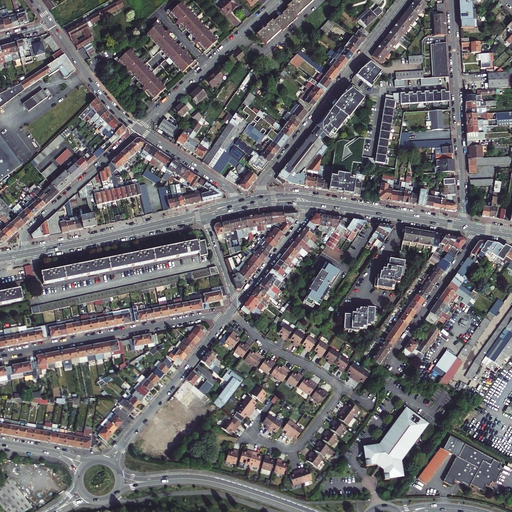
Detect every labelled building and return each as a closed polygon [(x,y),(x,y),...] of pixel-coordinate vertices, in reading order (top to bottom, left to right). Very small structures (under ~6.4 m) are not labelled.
[(53,0),(52,0),(43,0),(51,9),(58,4),(54,0),(53,0)] [(120,0),(116,2),(119,8),(128,3),(126,0),(120,0)] [(231,12),(236,8),(229,0),(224,0),(216,7),(223,16),(228,12),(230,10),(231,12)] [(294,0),(293,1),(287,7),(288,8),(282,14),(281,15),(279,16),(273,21),(272,20),(266,26),(265,27),(263,28),(257,34),(266,44),(282,30),(283,32),(298,18),(296,17),(314,0),(294,0)] [(415,0),(414,2),(425,10),(428,7),(427,6),(428,4),(424,1),(423,0),(415,0)] [(468,0),(458,0),(459,5),(460,10),(460,11),(473,10),(472,2),(469,2),(468,0)] [(468,0),(469,2),(472,2),(473,10),(474,10),(484,0),(479,0),(477,2),(474,0),(468,0)] [(119,8),(116,2),(105,8),(108,14),(119,8)] [(410,7),(420,15),(421,13),(422,14),(425,10),(414,2),(412,4),(410,7)] [(184,7),(180,3),(173,10),(170,7),(164,13),(167,16),(168,15),(169,14),(176,22),(175,23),(174,24),(177,27),(177,29),(180,33),(184,30),(189,36),(186,39),(189,43),(192,43),(194,46),(195,45),(196,44),(203,52),(202,53),(201,53),(204,57),(210,51),(208,49),(212,45),(215,42),(212,38),(206,32),(201,26),(198,23),(195,19),(189,13),(184,7)] [(357,18),(355,20),(363,29),(383,12),(381,10),(378,7),(372,12),(370,10),(359,20),(357,18)] [(405,12),(417,21),(420,17),(419,16),(420,15),(410,7),(408,9),(405,12)] [(10,28),(13,27),(10,14),(8,8),(1,10),(2,13),(7,29),(10,28)] [(17,10),(17,13),(21,25),(23,24),(25,24),(25,22),(29,21),(25,8),(20,9),(17,10)] [(92,23),(108,14),(105,8),(89,17),(92,23)] [(369,8),(357,18),(359,20),(370,10),(369,8)] [(433,17),(433,21),(445,20),(445,15),(445,10),(437,10),(438,14),(434,14),(434,17),(433,17)] [(476,19),(475,10),(474,10),(473,10),(460,11),(460,15),(460,20),(474,19),(476,19)] [(401,18),(412,26),(413,24),(414,25),(417,21),(405,12),(404,15),(401,18)] [(10,14),(13,27),(17,26),(21,25),(17,13),(10,14)] [(169,14),(168,15),(175,23),(176,22),(169,14)] [(397,23),(409,32),(411,28),(410,28),(412,26),(401,18),(399,20),(397,23)] [(89,26),(85,19),(66,30),(73,41),(78,48),(83,45),(90,58),(96,54),(93,49),(97,46),(87,27),(89,26)] [(325,24),(330,29),(335,23),(330,19),(325,24)] [(460,27),(474,27),(474,19),(460,20),(460,24),(460,27)] [(153,29),(128,50),(121,57),(118,54),(112,59),(115,63),(116,62),(117,61),(125,69),(123,70),(122,71),(125,74),(125,76),(129,80),(132,77),(137,83),(134,86),(137,90),(140,90),(142,93),(143,92),(144,91),(152,99),(150,100),(149,101),(152,104),(158,98),(156,96),(159,92),(163,89),(166,91),(182,77),(180,74),(184,71),(187,67),(190,70),(196,64),(193,61),(192,62),(191,63),(184,55),(185,54),(186,53),(183,50),(183,48),(180,44),(177,47),(171,41),(174,38),(171,34),(169,34),(166,31),(165,32),(164,33),(157,25),(158,24),(159,23),(156,20),(150,26),(153,29)] [(393,28),(403,36),(404,35),(405,36),(409,32),(397,23),(395,25),(393,28)] [(165,32),(158,24),(157,25),(164,33),(165,32)] [(322,32),(325,34),(330,29),(325,24),(320,30),(321,31),(322,32)] [(403,36),(393,28),(391,31),(389,34),(400,42),(403,39),(402,38),(403,36)] [(366,39),(369,35),(364,30),(361,33),(359,31),(354,37),(354,38),(362,44),(366,39)] [(395,47),(396,46),(397,47),(400,42),(389,34),(387,36),(385,39),(395,47)] [(54,53),(61,49),(51,35),(44,39),(54,53)] [(503,43),(497,36),(495,38),(501,45),(503,43)] [(350,44),(357,50),(360,47),(362,44),(354,38),(350,44)] [(23,57),(24,57),(22,51),(29,48),(26,39),(22,40),(17,42),(21,57),(23,64),(24,63),(24,62),(25,62),(23,57)] [(393,49),(395,47),(385,39),(383,41),(381,44),(392,53),(395,50),(393,49)] [(461,42),(461,46),(467,45),(467,44),(469,44),(469,45),(469,47),(469,52),(479,52),(478,41),(469,42),(461,42)] [(21,57),(17,42),(13,43),(9,44),(13,60),(21,57)] [(37,44),(33,45),(36,56),(45,53),(42,42),(37,44)] [(347,42),(342,48),(345,50),(353,56),(355,53),(357,50),(350,44),(347,42)] [(435,43),(431,43),(433,77),(438,76),(448,76),(446,59),(445,42),(435,42),(435,43)] [(13,60),(9,44),(5,45),(1,46),(6,62),(13,60)] [(196,44),(195,45),(202,53),(203,52),(196,44)] [(388,56),(389,57),(392,53),(381,44),(379,47),(376,49),(387,58),(388,56)] [(64,54),(61,49),(54,53),(52,55),(55,60),(64,54)] [(240,61),(245,54),(240,49),(234,54),(240,61)] [(331,49),(327,54),(329,55),(344,67),(346,64),(348,62),(340,55),(339,54),(336,52),(335,53),(331,49)] [(372,55),(384,64),(387,60),(385,59),(387,58),(376,49),(374,52),(372,55)] [(353,56),(345,50),(340,55),(348,62),(351,59),(353,56)] [(298,54),(305,60),(307,57),(302,52),(300,51),(298,54)] [(492,52),(489,53),(489,52),(481,53),(481,62),(482,67),(487,66),(487,73),(493,72),(493,60),(492,60),(492,52)] [(49,76),(59,69),(64,77),(68,78),(71,76),(70,75),(77,71),(71,63),(64,54),(55,60),(27,78),(22,82),(20,83),(13,86),(12,87),(17,94),(48,74),(49,76)] [(192,62),(185,54),(184,55),(191,63),(192,62)] [(305,60),(298,54),(291,61),(303,71),(309,63),(305,60)] [(329,55),(325,61),(332,67),(340,73),(342,70),(344,67),(329,55)] [(422,55),(419,55),(415,55),(412,55),(408,55),(408,58),(409,63),(412,62),(416,62),(419,62),(422,62),(422,55)] [(307,57),(305,60),(309,63),(312,66),(313,64),(314,63),(307,57)] [(383,72),(368,60),(365,65),(363,67),(362,66),(351,79),(356,82),(359,77),(371,87),(383,72)] [(117,61),(116,62),(123,70),(125,69),(117,61)] [(303,71),(291,61),(286,66),(290,69),(293,66),(295,67),(294,68),(301,74),(303,71)] [(319,67),(317,69),(317,70),(325,76),(329,71),(321,65),(319,67)] [(325,76),(332,82),(336,77),(340,73),(332,67),(329,71),(325,76)] [(224,77),(217,69),(212,74),(206,79),(213,87),(224,77)] [(332,82),(325,76),(317,70),(315,74),(319,77),(316,81),(317,83),(326,90),(329,86),(332,82)] [(417,78),(420,78),(421,78),(423,77),(423,70),(419,70),(416,70),(413,70),(409,71),(406,71),(403,71),(399,71),(396,71),(396,79),(400,79),(403,79),(405,78),(407,78),(410,78),(413,78),(417,78)] [(487,73),(488,80),(488,83),(484,83),(484,87),(488,87),(488,88),(511,87),(511,82),(509,77),(506,71),(493,72),(487,73)] [(311,78),(309,81),(315,86),(316,86),(324,93),(325,91),(326,90),(317,83),(316,81),(311,78)] [(322,95),(324,93),(316,86),(314,88),(311,86),(307,83),(305,85),(308,88),(320,98),(322,95)] [(206,94),(199,86),(195,90),(190,94),(197,102),(206,94)] [(0,180),(23,164),(0,133),(0,104),(17,94),(12,87),(6,90),(0,93),(0,180)] [(329,111),(317,126),(323,131),(326,134),(331,138),(347,118),(348,119),(360,104),(363,106),(367,101),(349,87),(341,97),(331,110),(330,110),(329,111)] [(29,111),(49,96),(48,95),(51,93),(48,88),(45,91),(44,89),(23,104),(29,111)] [(302,89),(301,91),(304,93),(308,96),(308,97),(316,103),(319,100),(320,98),(308,88),(305,92),(302,89)] [(144,91),(143,92),(150,100),(152,99),(144,91)] [(330,178),(328,190),(332,191),(347,193),(352,194),(355,178),(355,176),(355,175),(350,174),(353,160),(362,162),(362,163),(375,165),(375,162),(385,164),(395,101),(400,101),(401,104),(449,101),(449,96),(449,92),(445,93),(445,91),(440,91),(441,93),(437,93),(437,91),(432,91),(433,93),(429,93),(429,91),(424,92),(425,94),(421,94),(421,92),(416,92),(416,94),(413,94),(413,92),(408,93),(408,95),(405,95),(405,93),(393,94),(393,96),(386,95),(375,159),(362,157),(365,139),(359,138),(353,142),(352,140),(351,141),(343,140),(335,142),(330,175),(330,178)] [(304,93),(300,98),(304,101),(312,108),(314,105),(316,103),(308,97),(308,96),(304,93)] [(250,103),(253,99),(247,95),(244,100),(248,103),(250,103)] [(98,100),(96,98),(85,110),(79,116),(83,119),(87,115),(88,114),(93,108),(100,102),(98,100)] [(189,109),(183,101),(179,105),(174,108),(178,112),(181,116),(189,109)] [(97,113),(104,107),(102,105),(100,102),(93,108),(88,114),(87,115),(90,119),(97,113)] [(290,114),(292,115),(299,105),(297,103),(289,113),(290,114)] [(299,105),(292,115),(293,116),(301,122),(305,117),(309,112),(299,105)] [(254,112),(248,107),(246,106),(243,111),(249,116),(245,121),(248,124),(250,125),(252,122),(256,124),(253,128),(259,133),(262,129),(265,132),(268,128),(271,125),(267,122),(261,117),(257,122),(254,119),(258,115),(256,113),(254,112)] [(100,117),(108,111),(106,109),(104,107),(97,113),(90,119),(90,120),(94,124),(95,123),(100,117)] [(256,109),(254,112),(256,113),(258,115),(261,117),(267,122),(271,125),(271,126),(275,121),(264,112),(263,112),(259,110),(258,111),(256,109)] [(104,121),(111,114),(109,112),(108,111),(100,117),(95,123),(97,125),(96,126),(97,128),(101,124),(104,121)] [(193,117),(198,123),(199,122),(202,117),(203,116),(198,111),(193,117)] [(442,116),(442,111),(430,111),(431,130),(442,129),(441,119),(441,116),(442,116)] [(497,119),(493,119),(482,120),(477,120),(466,121),(466,125),(466,127),(482,126),(490,126),(494,126),(510,125),(511,124),(511,111),(496,113),(497,119)] [(235,113),(214,144),(212,148),(222,155),(225,152),(227,154),(238,138),(240,137),(244,131),(248,124),(245,121),(235,113)] [(232,116),(228,113),(223,121),(227,124),(232,116)] [(105,128),(108,125),(115,118),(114,117),(111,114),(104,121),(101,124),(102,125),(97,130),(100,133),(102,131),(104,129),(105,128)] [(301,122),(293,116),(288,122),(296,128),(299,125),(301,122)] [(111,129),(119,122),(117,120),(115,118),(108,125),(105,128),(104,129),(102,131),(105,135),(111,129)] [(158,126),(174,137),(181,126),(177,124),(175,126),(164,118),(161,122),(158,126)] [(275,121),(271,126),(273,127),(280,132),(288,139),(290,136),(292,134),(283,127),(283,128),(275,121)] [(295,130),(296,128),(288,122),(287,121),(284,124),(294,131),(295,130)] [(113,135),(123,126),(121,124),(119,122),(111,129),(105,135),(109,139),(111,137),(112,136),(113,135)] [(189,150),(193,153),(200,142),(193,137),(201,125),(201,124),(198,123),(193,131),(188,138),(183,146),(189,150)] [(244,131),(258,142),(260,139),(262,136),(259,133),(253,128),(250,125),(248,124),(244,131)] [(285,126),(283,127),(292,134),(293,132),(294,131),(284,124),(284,125),(285,126)] [(69,126),(60,134),(64,139),(72,131),(69,126)] [(113,135),(112,136),(111,137),(109,139),(92,154),(97,159),(125,132),(125,131),(125,129),(123,126),(113,135)] [(323,131),(317,126),(314,130),(311,134),(319,141),(322,137),(323,139),(326,134),(323,131)] [(183,146),(188,138),(193,131),(188,128),(187,130),(185,128),(177,142),(180,144),(183,146)] [(264,134),(266,136),(270,139),(273,135),(274,136),(275,139),(283,145),(285,142),(288,139),(280,132),(278,135),(268,128),(265,132),(264,134)] [(412,131),(403,132),(401,143),(410,142),(412,131)] [(64,139),(60,134),(57,138),(62,143),(65,140),(64,139)] [(307,169),(317,155),(320,157),(328,148),(319,141),(311,134),(286,166),(285,167),(293,173),(296,175),(302,172),(305,168),(307,169)] [(283,145),(275,139),(274,136),(273,135),(270,139),(273,142),(280,148),(282,147),(283,145)] [(201,159),(207,150),(208,146),(207,144),(205,143),(208,139),(204,136),(200,142),(193,153),(198,156),(201,159)] [(240,137),(238,138),(249,147),(251,146),(240,137)] [(249,147),(238,138),(227,154),(228,155),(239,163),(246,154),(249,156),(250,157),(251,155),(254,151),(249,147)] [(138,139),(137,140),(134,142),(141,149),(143,147),(144,148),(147,144),(140,139),(138,139)] [(267,143),(266,142),(265,143),(277,152),(279,150),(280,148),(273,142),(270,139),(267,143)] [(412,142),(413,149),(418,148),(422,148),(426,148),(435,148),(452,147),(452,139),(412,141),(412,142)] [(141,149),(134,142),(132,144),(130,145),(137,153),(140,156),(140,155),(141,154),(140,153),(141,151),(142,150),(141,149)] [(276,154),(277,152),(265,143),(264,144),(265,145),(264,147),(275,156),(276,154)] [(150,146),(147,144),(144,148),(143,151),(142,152),(141,153),(141,154),(140,155),(145,159),(146,157),(148,154),(153,147),(150,146)] [(137,153),(130,145),(128,148),(125,150),(132,157),(137,153)] [(264,147),(260,145),(257,148),(260,150),(263,152),(262,153),(260,156),(269,163),(270,162),(272,159),(275,156),(264,147)] [(468,154),(468,158),(475,158),(483,158),(483,152),(481,152),(481,146),(475,146),(473,147),(469,147),(470,151),(470,154),(468,154)] [(156,149),(153,147),(148,154),(146,157),(145,159),(150,162),(152,160),(153,158),(158,151),(156,149)] [(31,162),(36,166),(50,153),(45,148),(31,162)] [(222,155),(212,148),(202,162),(208,166),(213,169),(222,155)] [(93,163),(97,159),(92,154),(89,150),(84,155),(82,153),(82,152),(78,155),(82,159),(88,167),(93,163)] [(134,159),(125,150),(123,152),(121,154),(129,163),(134,159)] [(153,166),(155,163),(162,153),(160,152),(158,151),(153,158),(152,160),(150,162),(149,164),(153,166)] [(264,170),(269,163),(260,156),(254,151),(251,155),(253,157),(249,163),(256,168),(257,167),(263,171),(264,170)] [(222,155),(213,169),(219,174),(226,163),(230,166),(232,163),(238,167),(238,166),(240,167),(241,166),(242,167),(240,170),(243,172),(246,175),(255,181),(256,180),(258,178),(242,165),(239,163),(228,155),(227,154),(225,152),(222,155)] [(156,169),(159,165),(166,156),(164,155),(162,153),(155,163),(153,166),(156,169)] [(129,163),(121,154),(118,156),(116,158),(123,166),(126,169),(129,166),(131,169),(132,168),(133,167),(131,166),(129,163)] [(320,157),(317,155),(307,169),(313,170),(312,177),(306,176),(304,186),(309,187),(315,188),(318,170),(320,157)] [(160,172),(163,168),(169,158),(168,157),(166,156),(159,165),(156,169),(160,172)] [(476,164),(511,163),(511,156),(483,158),(475,158),(476,162),(476,164)] [(126,169),(123,166),(116,158),(114,160),(111,163),(118,170),(122,174),(123,175),(126,172),(128,171),(126,169)] [(164,174),(173,161),(171,160),(169,158),(163,168),(160,172),(164,174)] [(476,162),(475,158),(468,158),(468,162),(468,165),(469,169),(469,172),(476,172),(476,168),(476,165),(476,164),(476,162)] [(86,169),(88,167),(82,159),(78,162),(76,164),(82,172),(86,169)] [(451,160),(436,160),(436,167),(437,173),(445,172),(454,172),(453,168),(453,163),(453,160),(451,160)] [(172,174),(178,164),(176,163),(173,161),(164,174),(163,174),(169,178),(172,174)] [(70,169),(67,172),(74,180),(78,176),(82,172),(76,164),(73,162),(68,167),(70,169)] [(42,173),(46,178),(51,174),(56,169),(57,168),(53,163),(42,173)] [(111,163),(108,165),(109,168),(110,172),(113,183),(118,182),(119,188),(122,199),(127,198),(124,187),(123,184),(123,182),(123,181),(122,180),(122,179),(121,175),(122,174),(118,170),(111,163)] [(178,176),(183,168),(181,166),(178,164),(172,174),(177,177),(178,176)] [(284,184),(286,181),(293,173),(285,167),(277,178),(280,180),(284,184)] [(113,183),(109,168),(107,168),(104,169),(105,171),(108,184),(113,183)] [(180,181),(182,179),(187,170),(185,169),(183,168),(178,176),(177,177),(176,178),(176,179),(177,179),(179,181),(180,182),(180,181)] [(293,185),(304,186),(306,176),(307,169),(305,168),(302,172),(296,175),(293,173),(286,181),(293,185)] [(146,177),(149,179),(153,181),(157,184),(160,178),(157,176),(153,174),(149,171),(146,169),(142,174),(146,177)] [(185,181),(186,181),(192,173),(189,172),(187,170),(182,179),(180,181),(180,182),(181,182),(182,183),(183,182),(184,182),(185,181)] [(320,174),(321,171),(318,170),(315,188),(318,189),(321,189),(324,175),(320,174)] [(67,172),(66,171),(52,184),(55,188),(60,193),(67,186),(74,180),(67,172)] [(107,185),(108,184),(105,171),(103,172),(100,173),(102,182),(103,186),(107,185)] [(239,177),(231,171),(226,178),(244,190),(247,190),(248,190),(251,186),(243,180),(240,178),(239,177)] [(321,189),(328,190),(330,178),(326,177),(326,175),(327,173),(324,172),(324,175),(321,189)] [(189,183),(191,185),(196,176),(194,175),(192,173),(186,181),(185,181),(184,182),(183,182),(182,183),(184,185),(185,185),(186,185),(187,186),(189,183)] [(384,200),(389,201),(391,188),(392,185),(394,175),(384,173),(383,178),(388,179),(390,179),(389,184),(388,183),(386,183),(387,180),(381,179),(379,188),(378,189),(377,193),(379,194),(378,199),(384,200)] [(251,186),(255,181),(246,175),(243,180),(251,186)] [(196,186),(198,183),(200,179),(198,178),(196,176),(191,185),(189,183),(187,186),(192,190),(193,190),(194,188),(196,186)] [(405,181),(402,203),(406,203),(409,204),(412,187),(412,186),(408,185),(410,177),(406,176),(405,181)] [(131,179),(133,183),(134,185),(136,196),(141,195),(140,192),(139,189),(138,186),(137,180),(136,178),(131,179)] [(356,178),(355,178),(352,194),(359,195),(363,196),(364,188),(360,187),(361,179),(356,178)] [(127,183),(129,186),(132,197),(136,196),(134,185),(133,183),(131,179),(126,180),(126,181),(127,183)] [(182,207),(185,206),(181,188),(179,181),(177,179),(174,180),(175,183),(180,207),(182,207)] [(123,182),(123,184),(124,187),(127,198),(132,197),(129,186),(127,183),(126,181),(126,180),(123,181),(123,182)] [(398,186),(396,202),(399,202),(402,203),(405,181),(399,180),(398,186)] [(494,188),(488,217),(492,218),(495,218),(496,209),(493,208),(493,204),(495,204),(496,198),(497,198),(500,182),(495,181),(494,188)] [(117,200),(122,199),(119,188),(118,182),(113,183),(114,189),(117,200)] [(117,200),(113,183),(108,184),(110,191),(112,201),(117,200)] [(178,208),(180,207),(175,183),(169,184),(171,192),(172,197),(175,208),(178,208)] [(30,189),(32,191),(45,206),(47,204),(49,202),(45,197),(45,196),(42,193),(35,184),(30,189)] [(45,196),(45,197),(49,202),(55,198),(60,193),(55,188),(52,184),(48,188),(51,191),(45,196)] [(89,210),(93,210),(90,193),(89,191),(88,184),(83,188),(80,191),(81,198),(87,196),(89,210)] [(104,188),(105,192),(107,203),(112,201),(110,191),(108,184),(107,185),(103,186),(104,188)] [(149,200),(148,197),(148,194),(147,191),(146,187),(145,184),(138,186),(139,189),(140,192),(141,195),(142,198),(143,202),(143,205),(144,208),(145,211),(146,215),(152,214),(152,210),(151,207),(150,203),(149,200)] [(444,210),(447,194),(455,194),(454,184),(443,185),(441,194),(439,209),(442,209),(444,210)] [(420,206),(424,206),(426,197),(427,186),(420,185),(418,196),(416,205),(420,206)] [(95,194),(97,205),(102,204),(100,193),(98,189),(97,186),(96,186),(97,189),(94,190),(95,194)] [(159,194),(160,198),(161,201),(162,204),(162,207),(163,211),(170,209),(169,206),(168,202),(167,199),(167,197),(167,196),(166,193),(165,190),(164,186),(158,188),(159,191),(159,194)] [(213,193),(213,194),(214,199),(221,197),(222,196),(222,194),(211,186),(208,190),(213,193)] [(391,188),(389,201),(393,201),(396,202),(398,186),(396,186),(395,189),(391,188)] [(413,205),(416,205),(418,196),(415,195),(416,188),(412,187),(409,204),(413,205)] [(483,203),(480,216),(484,217),(488,217),(494,188),(490,187),(489,195),(487,196),(486,198),(488,200),(487,204),(483,203)] [(51,191),(48,188),(42,193),(45,196),(51,191)] [(98,189),(100,193),(102,204),(107,203),(105,192),(104,188),(98,189)] [(184,188),(181,188),(185,206),(188,205),(192,204),(189,194),(185,195),(184,193),(185,193),(184,188)] [(204,191),(202,189),(200,192),(202,202),(208,200),(214,199),(213,194),(206,196),(205,191),(206,190),(205,190),(204,191)] [(167,196),(167,197),(167,199),(168,202),(169,206),(170,209),(172,209),(175,208),(172,197),(171,192),(167,193),(167,190),(165,190),(166,193),(167,196)] [(428,207),(431,208),(433,198),(434,192),(434,191),(432,190),(432,192),(430,191),(428,197),(426,197),(424,206),(428,207)] [(44,207),(45,206),(36,195),(34,193),(32,191),(30,192),(28,194),(32,199),(42,209),(44,207)] [(195,192),(189,194),(192,204),(194,204),(197,203),(195,192)] [(40,211),(42,209),(32,199),(28,194),(24,197),(29,202),(38,213),(40,211)] [(76,194),(69,200),(71,206),(78,205),(76,194)] [(439,209),(441,194),(437,194),(436,199),(433,198),(431,208),(435,208),(439,209)] [(455,196),(455,194),(447,194),(444,210),(451,211),(456,212),(455,205),(455,200),(450,199),(450,198),(449,198),(450,196),(455,196)] [(0,211),(4,216),(5,217),(18,231),(22,228),(25,225),(18,217),(13,222),(7,215),(9,214),(7,213),(11,209),(0,196),(0,211)] [(71,206),(69,200),(66,204),(68,212),(69,216),(70,216),(70,217),(65,218),(68,232),(72,231),(75,230),(73,217),(71,206)] [(17,206),(18,207),(30,220),(32,218),(34,216),(25,206),(21,202),(20,201),(16,205),(17,206)] [(36,214),(38,213),(29,202),(25,206),(34,216),(36,214)] [(11,209),(12,211),(18,217),(25,225),(28,222),(30,220),(18,207),(17,206),(16,205),(11,209)] [(63,206),(58,211),(59,215),(59,221),(62,233),(65,232),(68,232),(65,218),(63,206)] [(48,236),(62,233),(59,221),(59,219),(59,215),(58,211),(31,236),(32,239),(48,236)] [(273,214),(270,214),(272,227),(275,229),(278,226),(276,213),(273,214)] [(280,213),(276,213),(278,226),(281,228),(285,224),(283,213),(280,213)] [(292,213),(283,213),(285,224),(289,228),(299,216),(297,213),(292,213)] [(318,215),(315,214),(308,224),(304,229),(313,235),(314,233),(315,232),(312,230),(315,226),(318,226),(317,227),(318,228),(319,226),(321,215),(318,215)] [(95,224),(94,215),(80,217),(81,220),(83,229),(89,228),(96,226),(95,224)] [(262,215),(259,216),(261,232),(261,233),(264,235),(268,231),(267,231),(264,215),(262,215)] [(321,215),(319,226),(318,228),(317,228),(321,231),(320,233),(321,233),(323,231),(324,231),(327,216),(324,216),(321,215)] [(7,223),(5,225),(6,227),(14,235),(16,233),(18,231),(5,217),(4,216),(3,217),(4,218),(3,219),(7,223)] [(74,216),(73,217),(75,230),(79,230),(83,229),(81,220),(77,220),(76,218),(75,218),(74,216)] [(257,228),(258,233),(261,232),(259,216),(256,216),(253,217),(255,228),(257,228)] [(330,232),(332,217),(329,217),(327,216),(324,231),(323,231),(321,233),(327,234),(330,232)] [(249,217),(245,218),(249,237),(250,242),(254,238),(251,232),(253,231),(254,233),(255,232),(255,228),(253,217),(249,217)] [(326,235),(331,238),(343,219),(337,218),(332,217),(330,232),(327,234),(326,235)] [(244,238),(249,237),(245,218),(243,219),(239,219),(244,238)] [(238,239),(244,238),(239,219),(237,220),(234,220),(233,220),(238,239)] [(326,245),(333,250),(340,239),(352,220),(347,220),(343,219),(331,238),(326,245)] [(232,241),(238,239),(233,220),(233,221),(231,221),(227,222),(232,241)] [(355,221),(352,220),(340,239),(342,241),(344,237),(347,239),(359,221),(355,221)] [(362,222),(359,221),(347,239),(346,241),(350,243),(355,236),(354,235),(356,232),(358,234),(365,223),(362,222)] [(224,222),(221,223),(225,238),(227,245),(230,244),(233,243),(232,241),(227,222),(224,222)] [(218,240),(225,238),(221,223),(215,224),(214,226),(213,228),(218,240)] [(0,224),(0,228),(1,229),(3,232),(10,239),(11,237),(13,236),(14,235),(6,227),(5,228),(4,229),(0,224)] [(286,232),(289,228),(285,224),(281,228),(278,226),(275,229),(284,236),(286,232)] [(376,240),(385,226),(382,225),(379,225),(369,241),(368,242),(371,243),(373,240),(372,239),(373,238),(376,240)] [(376,240),(373,245),(378,248),(393,227),(390,226),(385,226),(376,240)] [(269,231),(271,232),(280,240),(282,238),(284,236),(275,229),(272,227),(269,231)] [(1,229),(0,228),(0,237),(4,244),(5,243),(7,241),(10,239),(3,232),(1,229)] [(303,230),(301,233),(314,243),(317,238),(313,235),(304,229),(303,230)] [(405,257),(406,252),(431,256),(433,253),(431,253),(434,234),(427,233),(412,230),(405,229),(401,251),(400,251),(399,256),(405,257)] [(267,237),(276,245),(278,243),(280,240),(271,232),(270,234),(271,235),(270,237),(268,236),(267,237)] [(299,236),(297,238),(310,248),(311,248),(314,243),(301,233),(299,236)] [(433,253),(438,247),(445,236),(437,234),(434,234),(431,253),(433,253)] [(265,235),(261,240),(273,249),(274,247),(276,245),(267,237),(265,235)] [(448,236),(445,236),(438,247),(440,249),(436,255),(438,256),(443,249),(451,236),(448,236)] [(455,237),(451,236),(443,249),(447,253),(458,237),(455,237)] [(258,244),(269,254),(271,251),(273,249),(261,240),(259,237),(257,239),(260,242),(258,244)] [(464,238),(458,237),(447,253),(454,258),(465,242),(464,240),(464,238)] [(310,248),(297,238),(295,240),(293,243),(306,252),(306,253),(310,248)] [(40,272),(43,284),(54,282),(86,276),(99,273),(199,254),(200,257),(207,255),(205,241),(186,245),(164,249),(142,253),(127,256),(118,258),(96,262),(75,266),(55,270),(40,272)] [(462,277),(476,257),(487,242),(483,242),(479,241),(456,273),(462,277)] [(476,257),(481,260),(485,254),(493,243),(490,243),(487,242),(476,257)] [(306,252),(293,243),(291,245),(290,247),(300,255),(302,257),(306,252)] [(493,243),(485,254),(489,257),(498,245),(498,244),(495,244),(493,243)] [(254,249),(266,258),(267,256),(269,254),(258,244),(257,244),(255,246),(252,244),(250,246),(254,249)] [(326,245),(322,252),(338,264),(342,257),(338,254),(333,250),(326,245)] [(499,246),(498,245),(489,257),(488,258),(493,261),(496,257),(502,247),(499,246)] [(503,245),(502,247),(496,257),(493,261),(499,265),(501,263),(510,249),(506,247),(503,245)] [(288,249),(286,251),(295,258),(295,257),(297,259),(300,255),(290,247),(288,249)] [(254,249),(250,254),(262,263),(264,261),(266,258),(254,249)] [(511,249),(510,249),(501,263),(507,267),(510,261),(511,259),(511,249)] [(295,258),(286,251),(284,253),(283,256),(294,265),(296,262),(298,263),(299,261),(295,258)] [(430,263),(433,265),(443,273),(446,269),(449,264),(443,259),(438,256),(436,255),(433,253),(431,256),(428,261),(430,263)] [(447,253),(443,259),(449,264),(454,258),(447,253)] [(250,254),(247,258),(259,267),(260,266),(262,263),(250,254)] [(230,257),(225,258),(226,260),(231,277),(238,274),(236,269),(231,258),(231,256),(230,257)] [(279,260),(290,269),(294,265),(283,256),(281,258),(279,260)] [(243,262),(246,265),(255,272),(256,270),(259,267),(247,258),(243,262)] [(400,277),(402,277),(403,270),(404,266),(404,262),(387,259),(385,266),(383,266),(383,270),(385,270),(385,274),(382,274),(379,273),(378,277),(376,277),(376,281),(374,280),(373,288),(391,291),(391,287),(393,288),(394,284),(396,284),(397,280),(399,281),(400,277)] [(290,269),(279,260),(277,262),(275,265),(287,274),(291,270),(290,269)] [(240,267),(251,277),(253,274),(255,272),(246,265),(243,262),(240,267)] [(312,284),(309,289),(308,291),(311,292),(309,295),(308,295),(302,303),(308,307),(309,305),(312,307),(314,304),(319,307),(323,299),(326,295),(340,274),(325,264),(321,271),(316,268),(313,274),(317,276),(315,280),(312,284)] [(33,277),(32,275),(32,271),(31,268),(31,265),(24,266),(25,269),(26,273),(26,276),(27,279),(33,277)] [(274,267),(272,270),(284,279),(287,274),(275,265),(274,267)] [(433,265),(430,270),(440,277),(442,275),(443,273),(433,265)] [(218,276),(219,275),(216,267),(209,268),(211,277),(218,276)] [(238,274),(247,282),(250,279),(251,277),(240,267),(236,269),(238,274)] [(184,282),(195,280),(208,277),(211,277),(209,268),(29,304),(30,312),(41,311),(53,309),(61,307),(69,305),(77,304),(85,302),(93,301),(100,299),(106,298),(109,297),(117,296),(129,293),(141,291),(148,289),(153,288),(155,288),(162,286),(169,285),(176,284),(184,282)] [(278,286),(284,279),(272,270),(269,274),(265,279),(278,289),(279,287),(278,286)] [(430,270),(427,275),(437,282),(438,280),(440,277),(430,270)] [(455,276),(453,278),(461,284),(465,279),(462,277),(456,273),(455,276)] [(238,274),(231,277),(236,290),(240,290),(243,287),(247,282),(238,274)] [(422,278),(434,286),(435,284),(437,282),(427,275),(425,274),(422,278)] [(420,284),(431,291),(432,289),(434,286),(422,278),(419,283),(420,284)] [(471,292),(460,285),(461,284),(453,278),(450,282),(469,295),(471,292)] [(278,289),(265,279),(263,281),(261,283),(276,294),(279,290),(278,289)] [(460,297),(463,299),(466,301),(468,297),(469,295),(450,282),(448,285),(446,287),(458,295),(460,297)] [(260,285),(258,288),(270,297),(272,299),(275,296),(276,294),(261,283),(260,285)] [(420,284),(417,289),(427,296),(429,293),(431,291),(420,284)] [(458,295),(446,287),(444,290),(442,293),(453,301),(454,301),(456,298),(458,295)] [(0,303),(10,302),(21,299),(19,288),(8,290),(0,291),(0,303)] [(218,288),(219,293),(211,294),(213,304),(217,303),(221,302),(220,298),(226,297),(222,288),(218,288)] [(256,290),(255,292),(266,301),(270,297),(258,288),(256,290)] [(414,293),(416,295),(424,300),(426,298),(427,296),(417,289),(414,293)] [(253,294),(251,296),(264,306),(266,308),(267,306),(264,304),(266,301),(255,292),(253,294)] [(440,297),(438,300),(448,307),(453,301),(442,293),(440,297)] [(213,304),(211,294),(198,297),(200,305),(204,305),(204,306),(206,305),(213,304)] [(416,295),(412,301),(420,307),(422,304),(424,300),(416,295)] [(247,301),(260,311),(264,306),(251,296),(249,299),(247,301)] [(187,298),(188,304),(189,313),(194,312),(201,311),(200,305),(198,297),(187,298)] [(456,303),(454,306),(456,308),(461,301),(463,299),(460,297),(458,300),(456,303)] [(470,299),(468,297),(466,301),(463,299),(461,301),(470,308),(472,305),(468,302),(470,299)] [(483,318),(460,353),(465,356),(500,306),(499,305),(501,302),(497,299),(494,302),(483,318)] [(173,306),(175,316),(179,315),(182,314),(180,305),(179,300),(172,301),(173,303),(173,306)] [(436,303),(433,306),(448,315),(448,316),(452,309),(448,307),(438,300),(436,303)] [(249,311),(256,316),(260,311),(247,301),(245,304),(241,309),(247,314),(249,311)] [(408,308),(416,313),(418,310),(420,307),(412,301),(408,308)] [(158,306),(159,309),(161,318),(164,318),(168,317),(166,308),(165,304),(165,302),(158,303),(158,306)] [(188,304),(180,305),(182,314),(186,314),(189,313),(188,304)] [(416,313),(408,308),(404,305),(400,311),(404,314),(411,319),(413,316),(416,313)] [(511,319),(511,305),(472,361),(479,366),(481,363),(485,357),(511,319)] [(173,306),(166,308),(168,317),(171,316),(175,316),(173,306)] [(360,310),(359,314),(356,313),(356,311),(352,311),(352,313),(345,312),(342,329),(346,330),(350,330),(358,332),(358,330),(361,330),(361,328),(365,329),(366,326),(369,327),(370,325),(373,325),(376,307),(369,306),(368,308),(364,307),(364,309),(360,309),(360,310)] [(433,306),(429,313),(424,320),(433,326),(433,327),(438,319),(439,320),(441,317),(448,321),(450,317),(448,316),(448,315),(433,306)] [(151,310),(153,320),(156,319),(161,318),(159,309),(151,310)] [(129,314),(121,316),(122,325),(128,324),(134,323),(134,322),(132,310),(128,311),(129,314)] [(141,322),(146,321),(144,311),(136,313),(136,310),(132,310),(134,322),(138,321),(138,322),(141,322)] [(151,310),(144,311),(146,321),(149,320),(153,320),(151,310)] [(396,318),(399,320),(407,325),(409,322),(411,319),(404,314),(400,311),(396,318)] [(80,323),(82,332),(86,331),(90,331),(88,322),(88,318),(87,314),(79,316),(80,319),(80,323)] [(113,317),(114,326),(118,326),(122,325),(121,316),(113,317)] [(113,317),(104,319),(106,328),(110,327),(114,326),(113,317)] [(104,319),(96,320),(98,329),(101,329),(106,328),(104,319)] [(511,319),(485,357),(490,361),(487,366),(492,370),(495,364),(502,369),(511,354),(511,319)] [(96,320),(88,322),(90,331),(94,330),(98,329),(96,320)] [(395,326),(403,332),(405,329),(407,325),(399,320),(395,326)] [(56,324),(57,327),(58,336),(63,336),(66,335),(65,326),(64,323),(64,322),(56,323),(56,324)] [(80,323),(73,324),(74,334),(78,333),(82,332),(80,323)] [(282,338),(285,340),(295,325),(292,323),(291,324),(289,326),(284,323),(278,332),(282,335),(284,336),(282,338)] [(65,326),(66,335),(70,334),(74,334),(73,324),(65,326)] [(17,327),(18,334),(26,333),(25,329),(25,326),(17,327)] [(185,328),(192,334),(199,340),(202,336),(204,334),(201,332),(204,329),(200,326),(185,328)] [(400,335),(403,332),(395,326),(391,333),(398,338),(400,335)] [(433,326),(419,346),(410,340),(408,343),(401,354),(410,361),(414,355),(413,355),(416,350),(424,356),(440,332),(433,327),(433,326)] [(18,334),(17,327),(10,328),(11,336),(18,334)] [(49,329),(50,338),(54,337),(58,336),(57,327),(49,329)] [(225,341),(233,347),(239,338),(236,336),(234,335),(236,332),(229,327),(218,342),(222,345),(225,341)] [(11,336),(10,328),(2,329),(3,333),(4,337),(11,336)] [(294,344),(297,346),(304,335),(296,329),(290,338),(293,340),(295,342),(294,344)] [(44,330),(41,330),(33,332),(35,341),(40,340),(43,339),(43,338),(46,337),(44,330)] [(31,341),(35,341),(33,332),(26,333),(28,342),(31,341)] [(26,333),(18,334),(20,343),(24,343),(28,342),(26,333)] [(395,342),(398,338),(391,333),(385,342),(392,347),(395,342)] [(18,334),(11,336),(13,345),(17,344),(20,343),(18,334)] [(187,339),(195,345),(198,342),(199,340),(192,334),(187,339)] [(306,349),(309,352),(316,340),(308,334),(302,343),(305,346),(307,347),(306,349)] [(154,335),(150,336),(150,335),(147,335),(141,336),(143,345),(156,343),(154,335)] [(11,336),(4,337),(5,346),(9,345),(13,345),(11,336)] [(134,349),(133,347),(143,345),(141,336),(134,338),(128,339),(130,350),(134,349)] [(378,344),(389,352),(390,350),(392,347),(385,342),(378,337),(376,340),(375,339),(373,341),(375,342),(378,344)] [(187,339),(183,345),(191,351),(193,348),(195,345),(187,339)] [(317,355),(320,357),(328,346),(320,340),(314,349),(317,352),(319,353),(317,355)] [(110,352),(118,351),(119,353),(123,353),(121,341),(117,342),(117,341),(114,341),(108,342),(110,352)] [(104,343),(100,344),(102,354),(110,352),(108,342),(104,343)] [(241,342),(234,351),(242,357),(250,346),(248,344),(246,346),(244,345),(241,342)] [(93,345),(95,355),(102,354),(100,344),(96,344),(93,345)] [(389,352),(378,344),(375,349),(386,356),(387,354),(389,352)] [(84,347),(86,356),(95,355),(93,345),(89,346),(84,347)] [(179,351),(186,357),(188,354),(191,351),(183,345),(178,350),(179,351)] [(81,347),(77,348),(78,358),(86,356),(84,347),(81,347)] [(69,349),(71,359),(78,358),(77,348),(73,349),(69,349)] [(328,363),(331,365),(339,353),(331,348),(325,357),(328,359),(330,360),(328,363)] [(71,364),(71,359),(69,349),(65,350),(61,351),(63,360),(64,366),(72,364),(71,364)] [(216,353),(210,349),(207,353),(204,356),(218,366),(221,362),(216,358),(214,356),(216,353)] [(372,353),(382,361),(384,359),(386,356),(375,349),(372,353)] [(416,350),(413,355),(414,355),(421,360),(424,356),(416,350)] [(63,360),(61,351),(57,352),(53,352),(55,362),(63,360)] [(177,359),(181,362),(183,360),(186,357),(179,351),(174,357),(171,354),(168,357),(174,362),(177,359)] [(252,366),(252,365),(255,367),(263,357),(257,353),(256,355),(254,353),(250,351),(244,360),(252,366)] [(46,363),(55,362),(53,352),(49,353),(45,354),(46,363)] [(432,371),(442,378),(455,359),(445,352),(432,371)] [(369,358),(379,366),(381,363),(382,361),(372,353),(369,358)] [(37,355),(38,361),(33,362),(35,375),(42,373),(41,369),(41,367),(38,367),(38,365),(46,363),(45,354),(41,355),(37,355)] [(339,370),(342,372),(350,360),(341,355),(335,364),(339,366),(341,367),(339,370)] [(202,359),(201,361),(216,373),(219,368),(218,366),(204,356),(202,359)] [(487,366),(490,361),(485,357),(481,363),(487,366)] [(166,359),(157,369),(164,375),(168,370),(173,365),(166,359)] [(265,359),(259,367),(267,374),(275,362),(272,360),(270,363),(268,361),(265,359)] [(448,384),(462,363),(455,359),(442,378),(439,383),(448,384)] [(472,377),(474,374),(476,372),(478,369),(479,366),(472,361),(471,364),(469,367),(467,370),(465,373),(463,376),(470,380),(472,377)] [(27,362),(21,363),(23,376),(32,374),(32,377),(34,378),(36,378),(35,375),(33,362),(30,362),(29,362),(27,362)] [(353,379),(361,367),(352,362),(346,371),(350,373),(352,374),(350,377),(353,379)] [(12,365),(13,366),(9,366),(11,379),(24,377),(23,376),(21,363),(15,364),(12,365)] [(278,380),(279,379),(282,381),(290,371),(284,366),(282,369),(281,368),(277,365),(270,374),(278,380)] [(2,367),(0,367),(0,381),(11,379),(9,366),(5,367),(5,366),(2,367)] [(150,372),(152,374),(159,380),(162,378),(164,375),(157,369),(156,367),(152,372),(151,371),(150,372)] [(226,403),(244,379),(228,367),(227,369),(227,370),(221,377),(228,383),(214,402),(220,408),(221,407),(226,403)] [(369,373),(361,367),(353,379),(356,381),(358,378),(360,380),(363,382),(369,373)] [(201,375),(194,369),(190,374),(186,378),(193,384),(201,375)] [(292,372),(286,381),(294,387),(302,376),(299,373),(298,376),(296,374),(292,372)] [(152,374),(147,380),(154,386),(157,383),(159,380),(152,374)] [(141,384),(149,392),(151,389),(154,386),(147,380),(142,375),(137,381),(138,382),(140,384),(141,384)] [(114,380),(109,376),(102,380),(107,384),(110,380),(112,382),(114,380)] [(193,384),(186,378),(177,389),(179,391),(153,423),(168,435),(203,393),(198,389),(193,384)] [(305,393),(306,392),(309,394),(317,384),(311,380),(309,382),(307,380),(305,378),(298,387),(305,393)] [(205,394),(213,385),(206,380),(198,389),(203,393),(205,394)] [(462,393),(465,389),(467,386),(460,382),(458,384),(455,389),(462,393)] [(146,394),(149,392),(141,384),(140,384),(138,386),(139,387),(135,391),(143,398),(146,394)] [(266,393),(258,386),(252,394),(263,402),(265,399),(263,398),(264,396),(266,393)] [(319,403),(327,392),(324,389),(323,391),(321,390),(317,387),(310,397),(319,403)] [(129,394),(132,397),(139,403),(141,400),(143,398),(135,391),(134,389),(131,392),(127,389),(126,391),(129,394)] [(125,400),(127,402),(134,408),(136,406),(139,403),(132,397),(129,394),(124,399),(125,400)] [(256,402),(247,394),(241,403),(253,411),(255,408),(252,407),(254,405),(256,402)] [(128,415),(129,413),(132,410),(134,408),(127,402),(125,400),(119,408),(119,409),(121,410),(118,413),(124,418),(125,417),(126,416),(128,415)] [(344,405),(342,408),(353,416),(359,408),(350,402),(347,405),(346,407),(344,405)] [(241,403),(235,411),(236,412),(233,416),(234,417),(241,422),(244,418),(247,414),(248,412),(250,414),(253,411),(241,403)] [(338,418),(347,424),(353,416),(342,408),(340,411),(342,412),(341,414),(338,418)] [(406,408),(400,416),(394,425),(380,444),(365,447),(367,460),(365,460),(366,463),(366,464),(367,465),(368,465),(369,465),(377,464),(378,466),(381,468),(383,468),(385,477),(385,478),(386,478),(387,479),(390,478),(390,477),(403,475),(400,460),(413,442),(417,439),(419,436),(419,434),(427,423),(406,408)] [(125,419),(124,418),(118,413),(116,416),(112,413),(106,419),(117,428),(121,424),(125,419)] [(265,427),(268,429),(275,418),(269,413),(263,422),(265,423),(266,425),(265,427)] [(397,415),(391,423),(394,425),(400,416),(397,415)] [(268,429),(270,431),(272,429),(274,430),(276,431),(282,423),(281,422),(283,420),(277,416),(275,418),(268,429)] [(356,418),(353,416),(347,424),(350,426),(356,418)] [(221,426),(230,433),(232,430),(233,428),(236,430),(241,422),(234,417),(231,421),(227,418),(221,426)] [(102,425),(105,428),(111,434),(114,431),(117,428),(106,419),(101,425),(102,425)] [(296,424),(290,419),(283,428),(285,429),(287,431),(285,433),(288,435),(296,424)] [(330,428),(339,435),(345,427),(334,419),(332,422),(334,423),(333,425),(330,428)] [(18,427),(17,437),(21,438),(25,438),(26,429),(27,424),(27,423),(20,421),(19,423),(18,427)] [(9,436),(11,426),(2,424),(1,434),(5,435),(9,436)] [(303,429),(296,424),(288,435),(291,437),(292,434),(294,436),(296,437),(303,429)] [(111,434),(105,428),(102,425),(98,429),(101,432),(99,434),(106,440),(109,437),(111,434)] [(18,427),(11,426),(9,436),(13,436),(17,437),(18,427)] [(42,432),(41,441),(45,442),(49,443),(51,433),(52,428),(43,427),(42,432)] [(52,428),(51,433),(49,443),(53,444),(57,444),(59,434),(60,430),(57,429),(52,428)] [(160,440),(146,428),(133,443),(132,446),(132,448),(132,451),(133,454),(135,456),(137,458),(162,462),(172,453),(168,448),(158,445),(160,440)] [(35,430),(26,429),(25,438),(28,439),(33,440),(35,430)] [(325,436),(323,439),(332,445),(337,437),(327,429),(324,432),(327,434),(325,436)] [(35,430),(33,440),(37,441),(41,441),(42,432),(35,430)] [(59,434),(57,444),(60,445),(65,446),(67,436),(68,432),(60,430),(59,434)] [(83,435),(83,439),(81,449),(86,450),(89,450),(90,447),(94,448),(96,438),(96,437),(92,433),(93,431),(84,430),(83,435)] [(76,433),(75,437),(73,447),(78,448),(81,449),(83,439),(83,435),(76,433)] [(67,436),(65,446),(69,447),(73,447),(75,437),(67,436)] [(444,449),(450,452),(457,456),(443,481),(452,486),(455,479),(469,487),(471,484),(483,490),(486,486),(489,487),(492,482),(495,483),(502,470),(499,469),(502,464),(451,436),(444,449)] [(334,451),(330,448),(319,440),(317,443),(319,444),(318,446),(315,449),(324,456),(327,452),(331,454),(332,454),(334,451)] [(450,452),(444,449),(441,447),(417,477),(426,484),(450,452)] [(229,450),(226,461),(236,463),(239,450),(236,449),(235,452),(233,451),(229,450)] [(246,463),(249,464),(253,451),(249,450),(248,453),(246,452),(242,451),(239,461),(238,465),(245,467),(246,463)] [(310,456),(308,460),(317,466),(322,458),(311,450),(309,453),(312,454),(310,456)] [(261,456),(257,455),(255,455),(256,452),(253,451),(249,464),(259,467),(261,456)] [(268,458),(269,455),(265,454),(260,473),(268,475),(269,475),(269,474),(271,470),(274,460),(270,459),(268,458)] [(281,459),(278,458),(274,471),(283,474),(286,463),(282,462),(280,462),(281,459)] [(312,479),(309,469),(305,470),(302,471),(301,468),(298,469),(303,482),(312,479)] [(293,485),(303,482),(298,469),(295,470),(296,473),(294,474),(290,475),(293,485)] [(9,477),(0,484),(0,504),(5,511),(23,511),(32,508),(28,501),(9,477)]
